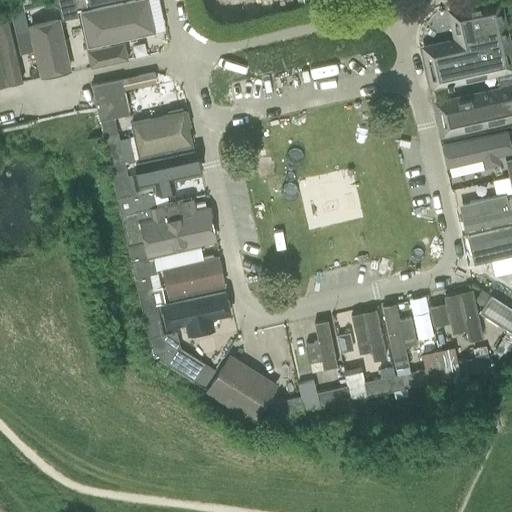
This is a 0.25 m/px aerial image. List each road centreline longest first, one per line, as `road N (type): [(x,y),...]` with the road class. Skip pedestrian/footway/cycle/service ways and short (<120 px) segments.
road 1 (residential): [(186,57),(248,322),(456,271),(399,8)]
road 2 (residential): [(399,8),(186,57)]
